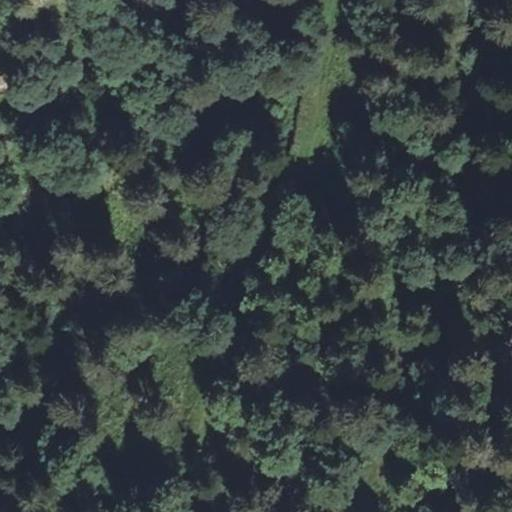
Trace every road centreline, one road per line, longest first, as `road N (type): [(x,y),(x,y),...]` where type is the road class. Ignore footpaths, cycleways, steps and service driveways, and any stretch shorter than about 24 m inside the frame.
road 1 (track): [(200,511),(307,165),(344,0)]
road 2 (track): [(459,0),(431,254),(405,365),(407,511)]
